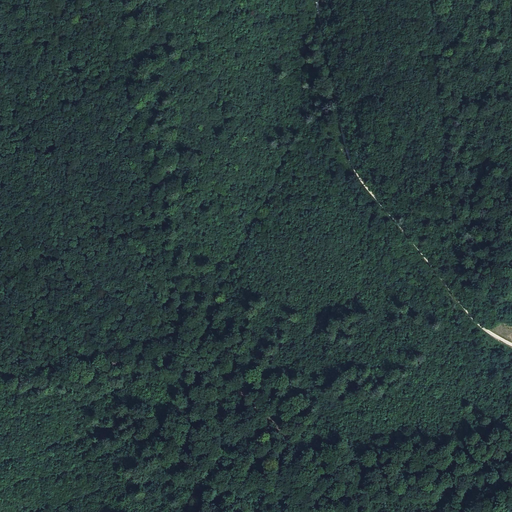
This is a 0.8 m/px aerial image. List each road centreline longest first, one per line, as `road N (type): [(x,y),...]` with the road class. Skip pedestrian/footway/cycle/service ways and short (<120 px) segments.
road 1 (track): [(316,0),(351,161),(388,213)]
road 2 (track): [(388,213),(479,323),(511,344)]
